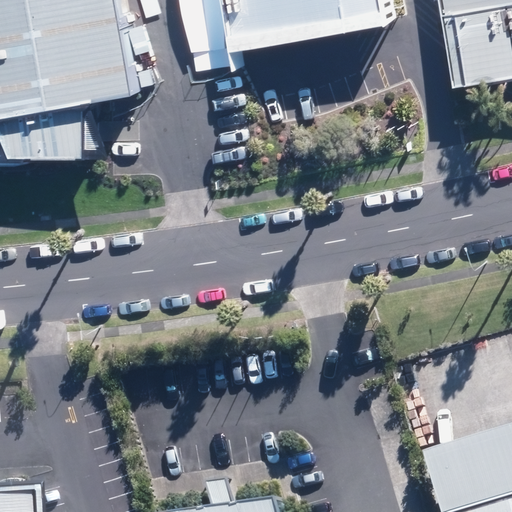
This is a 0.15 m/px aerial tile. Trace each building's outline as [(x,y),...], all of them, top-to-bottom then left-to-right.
[(0,0),(0,129),(152,100),(131,0),(0,0)] [(230,0),(240,50),(399,22),(395,0),(230,0)] [(511,0),(491,0),(452,7),(466,82),(511,74),(511,0)] [(511,399),(478,408),(483,427),(511,419),(511,399)] [(511,511),(511,428),(469,441),(433,451),(450,511),(511,511)] [(0,511),(25,511),(23,489),(0,490),(0,511)] [(290,511),(287,500),(204,511),(290,511)]
